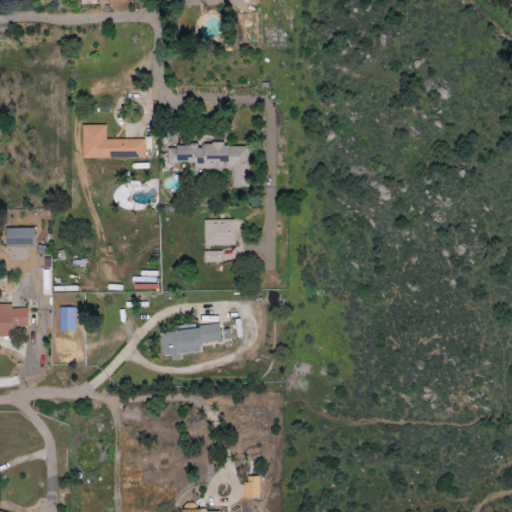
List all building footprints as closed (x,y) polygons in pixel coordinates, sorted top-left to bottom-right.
[(144,139),(106,140),(106,125),(82,125),(83,159),(144,158),(144,139)] [(247,146),(223,147),(223,143),(199,143),(199,146),(167,146),(167,163),(193,163),(193,169),(223,169),(223,167),(231,167),(231,187),(248,187),(247,146)] [(235,220),(204,220),(204,246),(235,246),(235,220)] [(34,229),(5,228),(4,246),(34,246),(34,229)] [(204,263),(222,262),(221,251),(204,252),(204,263)] [(0,336),(12,336),(12,327),(27,327),(27,309),(11,309),(11,304),(0,304),(0,336)] [(76,308),(59,308),(58,331),(75,331),(76,308)] [(221,341),(219,325),(159,332),(161,357),(172,355),(172,357),(201,354),(200,344),(221,341)] [(259,477),(244,477),(245,499),(259,499),(259,477)]
